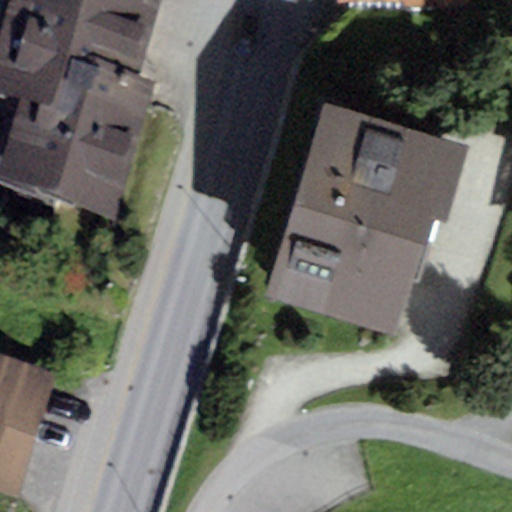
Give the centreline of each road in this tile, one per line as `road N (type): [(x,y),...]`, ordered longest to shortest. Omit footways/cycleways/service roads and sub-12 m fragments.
road 1 (tertiary): [(121,511),(268,0)]
road 2 (residential): [(511,465),(400,423),(336,419),(248,455),(205,511)]
